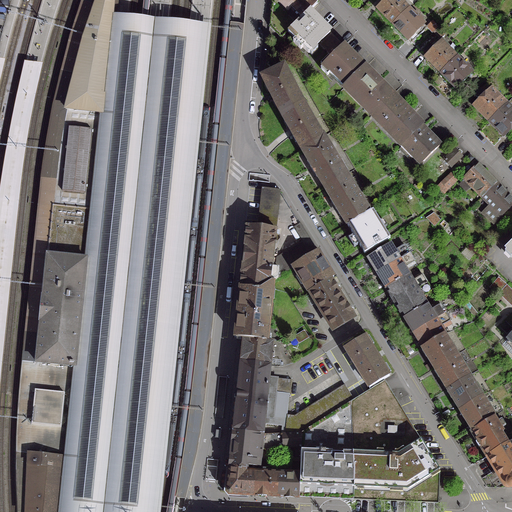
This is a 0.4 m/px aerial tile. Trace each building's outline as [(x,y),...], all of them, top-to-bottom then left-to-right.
[(25,511),(29,453),(32,424),(33,416),(34,398),(35,390),(34,390),(37,362),(41,325),(43,297),(53,205),(56,171),(59,142),(63,124),(66,109),(84,40),(97,0),(92,0),(91,4),(82,1),(79,10),(71,35),(65,54),(53,108),(51,115),(42,172),(40,193),(30,286),(24,345),(18,408),(17,477),(17,511),(25,511)] [(97,0),(84,40),(72,86),(66,109),(102,113),(112,15),(113,0),(97,0)] [(286,32),(287,32),(296,23),(283,10),(272,0),(271,0),(270,7),(271,8),(269,27),(280,38),(286,32)] [(283,10),(296,23),(308,11),(308,12),(317,3),(313,0),(278,0),(277,1),(285,8),(283,10)] [(386,0),(377,10),(392,25),(408,10),(398,0),(386,0)] [(417,19),(408,10),(392,25),(410,44),(426,28),(423,25),(421,23),(422,21),(419,18),(417,19)] [(308,11),(296,23),(287,32),(294,40),(292,42),(300,50),(302,48),(308,54),(318,44),(323,50),(335,38),(308,12),(308,11)] [(66,457),(60,511),(160,511),(212,25),(156,19),(117,15),(112,15),(102,113),(100,132),(97,156),(93,195),(92,209),(88,248),(86,261),(85,270),(75,366),(71,414),(70,420),(66,457)] [(211,345),(244,24),(230,22),(191,399),(177,497),(186,498),(191,478),(193,472),(195,461),(204,411),(211,345)] [(431,34),(432,33),(438,27),(432,22),(426,29),(431,34)] [(444,33),(438,27),(432,33),(438,39),(444,33)] [(329,74),(343,88),(364,67),(337,41),(326,52),(332,58),(320,69),(326,76),(329,74)] [(419,53),(439,74),(455,58),(446,49),(448,47),(444,43),(443,45),(440,43),(437,41),(434,43),(437,46),(435,48),(429,43),(419,53)] [(465,67),(455,58),(439,74),(455,89),(471,73),(469,71),(470,69),(466,66),(465,67)] [(33,109),(43,62),(25,60),(18,88),(12,116),(3,171),(0,195),(0,385),(1,367),(9,295),(23,172),(27,141),(33,109)] [(272,99),(280,115),(302,103),(293,87),(295,87),(293,83),(292,83),(283,67),(261,78),(272,99)] [(371,116),(373,115),(372,114),(392,95),(364,67),(343,88),(371,116)] [(474,94),(480,100),(473,107),(488,122),(506,104),(485,84),(474,94)] [(403,145),(420,128),(422,127),(392,96),(392,95),(372,114),(373,115),(379,122),(377,124),(394,141),(396,139),(403,146),(403,145)] [(291,133),(301,150),(321,137),(313,122),(314,121),(312,118),(310,118),(302,103),(280,115),(291,133)] [(503,137),(511,128),(511,110),(506,104),(488,122),(503,137)] [(102,113),(66,109),(63,124),(59,142),(56,171),(53,205),(69,207),(84,208),(92,209),(93,195),(97,156),(100,132),(102,113)] [(420,128),(403,145),(413,155),(411,157),(419,165),(439,145),(424,131),(424,132),(420,128)] [(301,150),(324,188),(345,175),(322,137),(321,137),(301,150)] [(461,156),(454,150),(443,160),(450,167),(461,156)] [(464,181),(480,198),(495,183),(478,165),(463,180),(464,181)] [(455,180),(450,174),(441,182),(447,188),(455,180)] [(346,226),(368,213),(345,175),(324,188),(346,226)] [(511,203),(511,199),(495,183),(480,198),(489,206),(482,213),(492,223),(511,203)] [(278,278),(279,268),(276,268),(272,267),(276,230),(280,190),(262,188),(258,227),(247,226),(240,288),(242,288),(260,290),(273,281),(273,282),(276,280),(278,278)] [(53,205),(48,257),(43,297),(41,325),(37,362),(75,366),(85,270),(86,261),(88,248),(92,209),(84,208),(69,207),(53,205)] [(372,210),(368,213),(346,226),(352,235),(347,238),(353,247),(358,245),(363,254),(389,238),(372,210)] [(436,217),(432,214),(425,218),(434,227),(440,220),(436,217)] [(318,251),(310,237),(277,257),(276,268),(279,268),(278,278),(291,268),(294,267),(293,266),(318,251)] [(366,259),(376,274),(408,254),(404,246),(395,252),(390,244),(366,259)] [(470,258),(475,252),(468,246),(463,252),(470,258)] [(310,292),(331,279),(334,277),(318,251),(293,266),(294,267),(309,292),(310,292)] [(376,274),(385,289),(408,274),(404,267),(413,262),(408,254),(376,274)] [(385,289),(394,304),(426,284),(422,276),(412,281),(408,274),(385,289)] [(507,283),(499,277),(494,283),(501,290),(507,283)] [(334,283),(333,283),(331,279),(310,292),(321,310),(342,298),(337,290),(338,290),(338,289),(335,283),(334,283)] [(236,338),(244,339),(267,341),(272,291),(273,282),(273,281),(260,290),(242,288),(236,338)] [(394,304),(403,319),(426,304),(422,297),(431,291),(426,284),(394,304)] [(511,288),(508,284),(499,293),(511,305),(511,288)] [(347,305),(346,305),(342,298),(321,310),(333,330),(354,317),(351,312),(352,311),(348,305),(347,305)] [(403,319),(412,333),(445,313),(441,308),(432,313),(426,304),(403,319)] [(412,333),(421,348),(443,335),(445,334),(440,327),(449,321),(445,313),(412,333)] [(299,343),(309,337),(305,330),(294,336),(299,343)] [(421,348),(433,369),(456,355),(443,335),(421,348)] [(388,376),(364,337),(344,349),(368,388),(385,378),(388,376)] [(244,339),(241,362),(270,365),(273,342),(267,341),(244,339)] [(433,369),(446,389),(468,376),(456,355),(433,369)] [(75,366),(37,362),(34,390),(35,390),(51,391),(63,393),(65,393),(64,401),(62,419),(61,427),(60,427),(47,425),(33,424),(32,424),(29,453),(60,456),(66,457),(70,420),(71,414),(75,366)] [(235,415),(234,431),(263,434),(265,424),(282,426),(282,433),(286,432),(287,416),(289,394),(291,394),(292,379),(288,379),(269,377),(270,371),(270,365),(241,362),(240,368),(235,415)] [(446,389),(459,410),(481,396),(468,376),(446,389)] [(421,441),(407,412),(385,378),(368,388),(354,399),(350,401),(302,432),(301,454),(354,456),(390,460),(421,441)] [(302,432),(350,401),(354,399),(353,397),(346,385),(295,417),(287,416),(286,432),(302,432)] [(35,390),(34,398),(33,416),(32,424),(33,424),(47,425),(60,427),(61,427),(62,419),(64,401),(65,393),(63,393),(51,391),(35,390)] [(459,410),(471,431),(493,417),(481,396),(459,410)] [(503,432),(493,417),(471,431),(477,440),(476,440),(475,443),(477,447),(480,448),(481,447),(486,456),(507,444),(501,433),(503,432)] [(234,431),(230,467),(247,469),(248,465),(255,466),(257,466),(258,466),(258,465),(259,460),(260,460),(261,450),(263,434),(234,431)] [(284,460),(301,461),(301,454),(302,432),(286,432),(282,433),(263,434),(261,450),(277,451),(277,447),(284,447),(284,460)] [(511,440),(507,444),(486,456),(505,486),(511,486),(511,440)] [(440,470),(421,441),(390,460),(354,456),(354,471),(354,487),(406,492),(440,470)] [(60,511),(66,457),(60,456),(29,453),(25,511),(60,511)] [(301,461),(300,473),(299,484),(300,484),(354,487),(354,471),(354,456),(301,454),(301,461)] [(247,469),(230,467),(227,489),(232,494),(254,495),(255,471),(247,471),(247,469)] [(279,472),(255,471),(254,495),(278,496),(279,472)] [(300,473),(279,472),(278,496),(298,497),(299,497),(300,484),(299,484),(300,473)]
